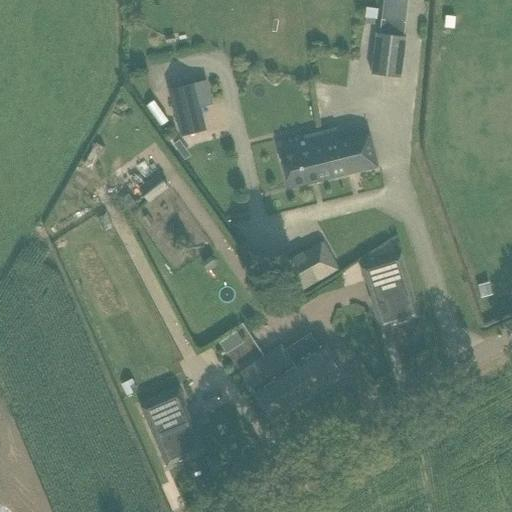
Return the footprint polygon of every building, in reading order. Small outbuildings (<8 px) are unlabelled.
[(365,7),(364,17),(376,19),(377,8),(365,7)] [(381,8),(380,19),(404,22),(406,11),(381,8)] [(371,74),(400,78),(407,23),(381,20),(379,34),(376,33),(371,74)] [(173,36),(165,37),(166,44),(175,42),(173,36)] [(169,90),(180,136),(205,130),(193,84),(169,90)] [(369,133),(323,144),(331,178),(377,167),(369,133)] [(176,136),(165,144),(173,156),(181,150),(181,143),(176,136)] [(331,178),(323,144),(279,155),(288,189),(331,178)] [(156,173),(137,188),(147,202),(166,187),(156,173)] [(267,272),(283,299),(333,272),(319,245),(267,272)] [(419,317),(400,254),(360,266),(365,284),(369,282),(373,295),(369,297),(379,329),(419,317)] [(240,373),(272,422),(342,375),(322,347),(294,365),(281,346),(240,373)] [(181,408),(186,406),(179,390),(142,406),(168,466),(205,450),(191,419),(187,421),(181,408)]
